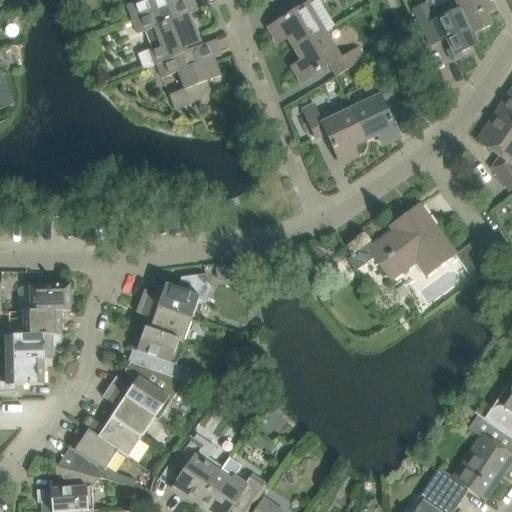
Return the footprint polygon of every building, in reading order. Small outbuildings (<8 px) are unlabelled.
[(128,8),(133,21),(184,0),(138,0),(137,3),(138,4),(128,8)] [(192,0),(184,0),(133,21),(139,35),(147,31),(154,49),(138,55),(144,70),(157,64),(202,47),(202,46),(199,47),(195,38),(198,37),(189,15),(197,11),(192,0)] [(455,0),(456,1),(472,34),(491,26),(485,14),(492,11),(488,3),(486,0),(455,0)] [(427,3),(413,10),(417,20),(429,46),(446,38),(451,49),(447,51),(452,62),(463,57),(461,52),(477,45),(472,34),(456,1),(432,13),(427,3)] [(288,38),(295,50),(324,32),(308,6),(307,5),(269,28),(278,44),(288,38)] [(324,32),(295,50),(302,62),(293,68),(302,83),(331,65),(337,77),(365,60),(357,48),(340,58),(324,32)] [(95,38),(87,41),(92,52),(99,49),(95,38)] [(215,41),(202,46),(202,47),(157,64),(162,79),(178,73),(185,89),(171,94),(177,109),(202,99),(200,95),(210,91),(206,82),(220,77),(215,63),(223,60),(215,41)] [(374,94),(349,106),(365,141),(378,135),(383,145),(398,138),(384,107),(396,101),(394,99),(382,73),(368,80),(374,94)] [(2,74),(0,75),(0,108),(1,109),(15,103),(2,74)] [(511,97),(501,113),(502,113),(501,114),(511,121),(511,97)] [(316,104),(302,111),(315,140),(327,134),(341,165),(361,155),(362,154),(364,153),(365,152),(366,150),(367,148),(367,146),(367,144),(366,142),(365,141),(349,106),(323,119),(316,104)] [(502,113),(501,113),(498,111),(477,141),(500,157),(492,169),(509,191),(511,188),(511,121),(501,114),(502,113)] [(426,277),(456,254),(419,205),(398,220),(402,225),(373,247),(370,243),(354,255),(353,253),(350,254),(352,257),(348,259),(357,271),(374,258),(391,281),(416,263),(426,277)] [(471,245),(456,256),(468,272),(483,261),(471,245)] [(216,268),(218,280),(244,277),(243,265),(216,268)] [(198,300),(206,303),(212,284),(205,275),(181,277),(177,289),(166,285),(161,296),(144,290),(140,301),(192,320),(198,300)] [(302,278),(301,286),(319,288),(320,280),(302,278)] [(30,286),(30,312),(31,312),(70,311),(70,286),(30,286)] [(153,319),(150,330),(179,341),(183,343),(192,320),(140,301),(136,313),(153,319)] [(23,312),(24,336),(62,336),(61,319),(70,318),(70,312),(70,311),(31,312),(30,312),(23,312)] [(185,344),(183,343),(179,341),(150,330),(145,328),(141,340),(135,338),(131,349),(132,350),(128,361),(176,378),(185,382),(189,369),(177,365),(185,344)] [(6,361),(53,360),(52,343),(61,342),(61,336),(62,336),(24,336),(6,336),(6,361)] [(53,360),(6,361),(7,377),(0,377),(0,397),(22,397),(22,386),(44,385),(43,367),(52,367),(52,360),(53,360)] [(116,377),(109,387),(155,418),(159,421),(172,401),(185,382),(176,378),(128,361),(128,362),(131,363),(125,372),(137,380),(131,388),(116,377)] [(492,408),(484,420),(511,439),(511,437),(510,436),(511,432),(511,378),(511,380),(511,386),(511,395),(505,406),(492,408)] [(118,408),(111,418),(142,438),(155,418),(109,387),(103,397),(118,408)] [(467,468),(457,482),(484,501),(500,478),(496,475),(502,467),(506,470),(508,471),(511,465),(511,456),(509,454),(511,449),(511,439),(484,420),(481,418),(478,416),(469,429),(482,437),(463,465),(467,468)] [(82,428),(88,431),(118,451),(128,458),(142,438),(111,418),(105,428),(89,417),(82,428)] [(70,448),(58,466),(58,467),(100,478),(99,478),(112,482),(134,487),(135,481),(117,474),(107,467),(118,451),(88,431),(81,441),(76,437),(69,447),(70,448)] [(190,436),(166,469),(180,478),(172,490),(184,498),(186,495),(198,504),(222,468),(210,459),(216,450),(197,436),(195,440),(190,436)] [(222,468),(198,504),(210,511),(227,511),(230,509),(233,511),(249,511),(269,485),(252,474),(245,485),(234,478),(242,467),(229,458),(222,468)] [(42,511),(80,511),(88,511),(87,488),(91,488),(99,478),(100,478),(58,467),(58,466),(55,466),(57,489),(37,491),(38,503),(42,503),(42,511)] [(424,502),(417,511),(446,511),(452,504),(456,507),(468,491),(438,470),(427,487),(437,494),(429,505),(424,502)] [(140,495),(141,508),(151,508),(153,498),(149,497),(150,491),(139,488),(137,494),(140,495)] [(283,511),(276,507),(263,499),(254,511),(283,511)]
